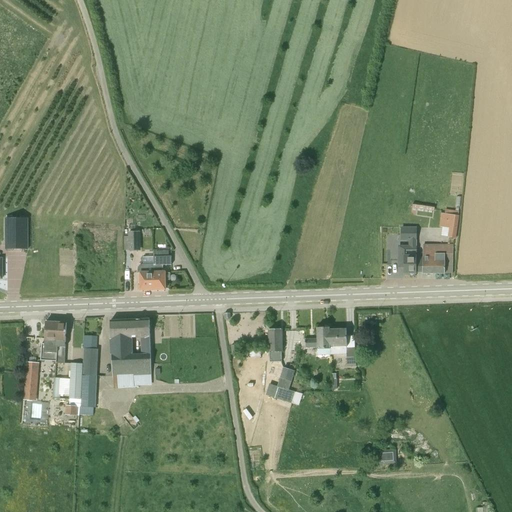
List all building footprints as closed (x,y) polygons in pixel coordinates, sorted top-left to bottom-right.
[(456,238),(459,216),(441,213),(440,227),(449,228),(448,237),(456,238)] [(6,250),(27,250),(27,218),(6,218),(6,250)] [(417,270),(417,228),(416,228),(401,228),(401,243),(409,243),(409,247),(398,247),(398,270),(417,270)] [(129,250),(139,250),(138,232),(129,232),(129,250)] [(453,274),(453,244),(421,245),(421,256),(422,273),(453,274)] [(163,272),(163,265),(171,265),(171,256),(154,257),(154,272),(154,290),(165,290),(165,272),(163,272)] [(148,272),(148,265),(140,265),(141,290),(154,290),(154,272),(148,272)] [(151,366),(157,366),(156,360),(151,360),(150,319),(111,321),(111,339),(110,340),(111,355),(112,355),(113,377),(118,377),(119,385),(134,385),(134,387),(152,385),(151,366)] [(58,342),(58,323),(46,322),(45,344),(42,344),(41,361),(56,362),(58,350),(53,349),(53,342),(58,342)] [(65,363),(67,323),(58,323),(58,342),(53,342),(53,349),(58,350),(56,362),(56,363),(65,363)] [(331,347),(330,325),(318,326),(317,338),(305,338),(305,348),(306,349),(306,353),(318,353),(318,355),(331,354),(331,347)] [(348,335),(347,327),(331,327),(331,347),(339,346),(339,353),(347,353),(348,366),(357,366),(355,335),(348,335)] [(282,351),(281,330),(281,329),(269,330),(269,331),(270,331),(270,362),(282,362),(281,351),(282,351)] [(97,337),(84,336),(83,350),(96,349),(97,337)] [(35,401),(39,363),(27,362),(25,400),(35,401)] [(81,399),(83,364),(71,364),(69,399),(81,399)] [(293,404),(296,392),(296,390),(290,389),(295,371),(284,368),(278,387),(275,399),(293,404)] [(60,399),(61,378),(54,378),(53,398),(60,399)] [(76,416),(77,407),(67,406),(66,415),(76,416)] [(377,452),(378,454),(378,459),(381,459),(381,465),(387,464),(387,459),(385,459),(385,454),(385,452),(377,452)]
